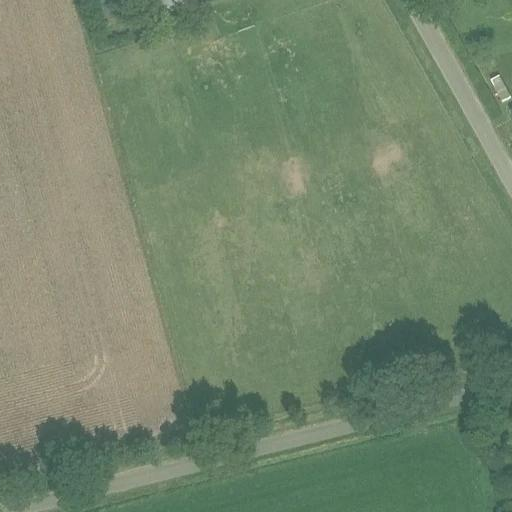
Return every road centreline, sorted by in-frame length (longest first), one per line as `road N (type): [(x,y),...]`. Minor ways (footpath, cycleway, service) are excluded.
road 1 (unclassified): [(1,511),(511,380)]
road 2 (unclassified): [(511,181),(409,0)]
